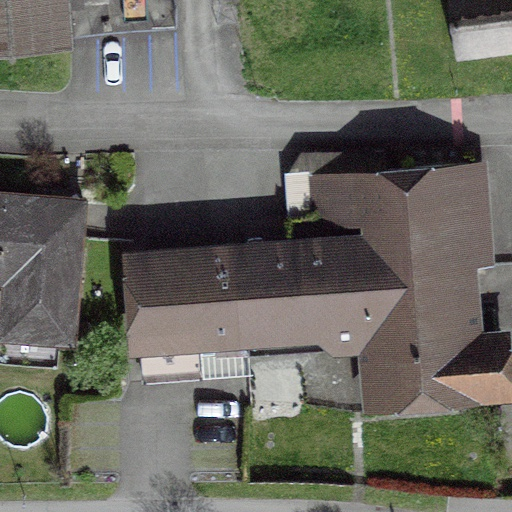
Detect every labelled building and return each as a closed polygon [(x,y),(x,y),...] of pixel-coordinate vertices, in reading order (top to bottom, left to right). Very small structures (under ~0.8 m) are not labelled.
[(72,0),(0,0),(0,61),(78,55),(72,0)] [(511,0),(452,9),(460,65),(511,58),(511,0)] [(329,246),(138,258),(146,373),(375,357),(379,419),(511,409),(511,336),(503,337),(492,172),(325,183),(329,246)] [(0,202),(0,279),(13,280),(9,339),(82,344),(91,208),(0,202)] [(305,374),(254,374),(253,404),(304,404),(305,374)]
